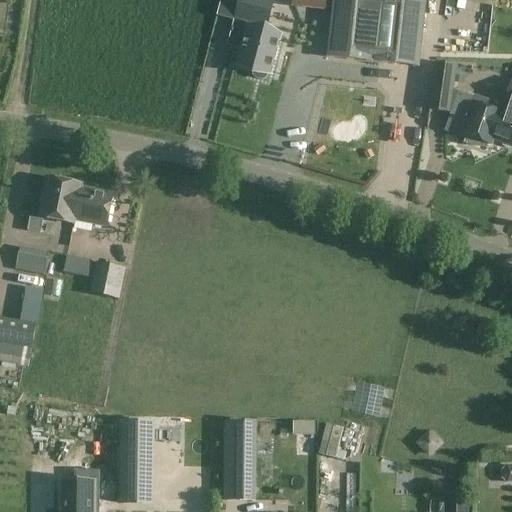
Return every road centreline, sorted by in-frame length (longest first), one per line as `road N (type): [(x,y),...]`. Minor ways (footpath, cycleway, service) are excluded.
road 1 (unclassified): [(511,259),(297,184),(0,122)]
road 2 (unknown): [(266,177),(284,103),(305,67),(376,71),(399,90),(378,213)]
road 3 (track): [(13,125),(31,0)]
